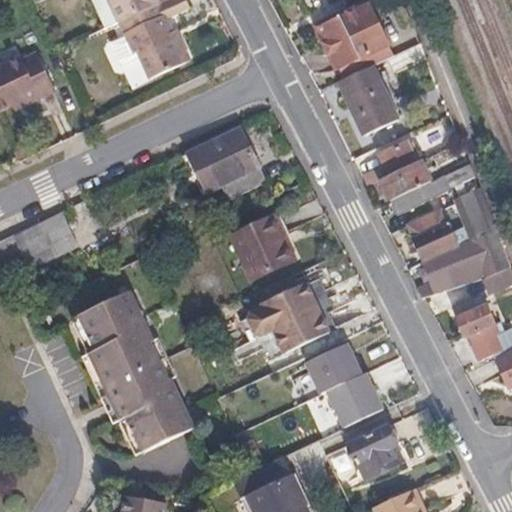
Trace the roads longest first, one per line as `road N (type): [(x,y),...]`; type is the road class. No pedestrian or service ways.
road 1 (residential): [(485,476),(280,78)]
road 2 (residential): [(280,78),(0,205)]
road 3 (residential): [(412,0),(511,250)]
road 4 (residential): [(47,511),(65,477),(66,449),(23,359)]
